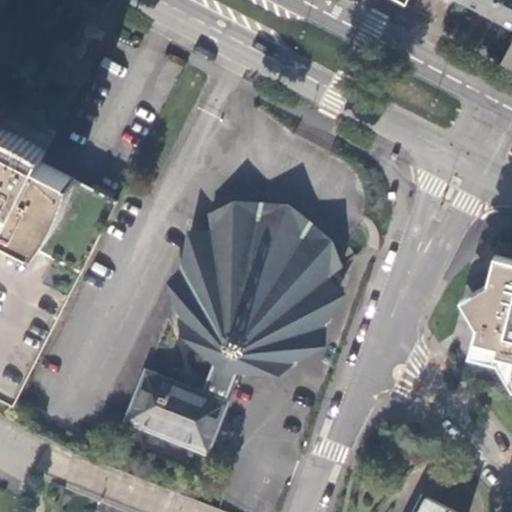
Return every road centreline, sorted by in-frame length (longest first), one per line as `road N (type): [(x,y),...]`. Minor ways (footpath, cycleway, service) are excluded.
road 1 (secondary): [(156,0),(462,156)]
road 2 (secondary): [(484,109),(275,0)]
road 3 (residential): [(462,156),(385,334)]
road 4 (residential): [(385,334),(310,511)]
road 5 (residential): [(511,475),(410,375),(385,334)]
